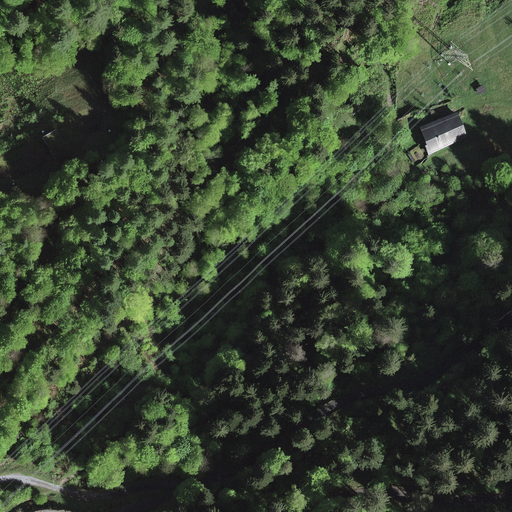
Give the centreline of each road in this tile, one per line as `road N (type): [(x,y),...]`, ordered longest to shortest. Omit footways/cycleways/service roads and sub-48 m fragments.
road 1 (tertiary): [(511,320),(428,375),(340,401),(267,453),(135,511)]
road 2 (tertiary): [(298,511),(369,491),(450,502),(511,492)]
